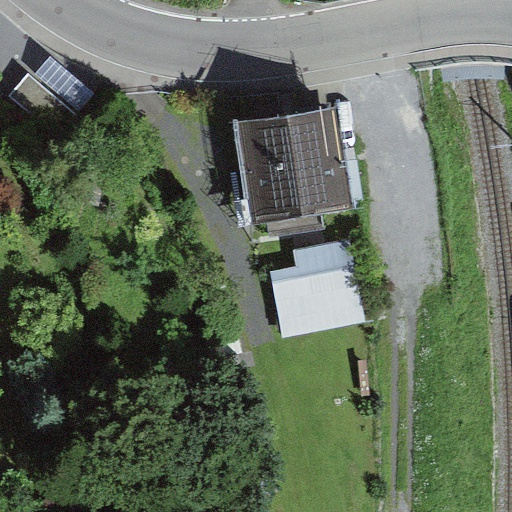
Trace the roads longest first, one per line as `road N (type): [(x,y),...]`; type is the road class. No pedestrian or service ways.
road 1 (track): [(364,34),(402,287),(404,509)]
road 2 (tertiary): [(511,14),(269,49)]
road 3 (tertiary): [(269,49),(173,49),(53,0)]
